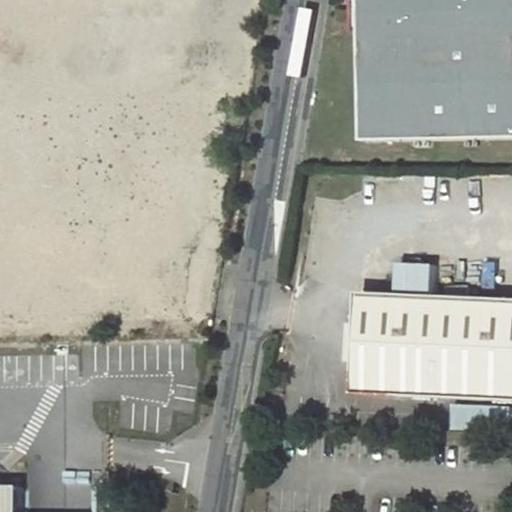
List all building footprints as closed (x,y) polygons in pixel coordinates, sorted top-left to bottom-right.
[(380,18),(397,0),(363,0),(364,18),(380,18)] [(511,140),(511,0),(397,0),(380,18),(364,18),(366,144),(511,140)] [(0,236),(170,232),(166,84),(0,88),(0,236)] [(401,265),(401,289),(440,289),(440,265),(401,265)] [(358,395),(511,402),(511,301),(364,294),(362,325),(353,324),(351,363),(360,363),(358,395)] [(455,428),(511,428),(511,406),(455,407),(455,428)] [(26,511),(26,486),(0,486),(0,511),(26,511)]
